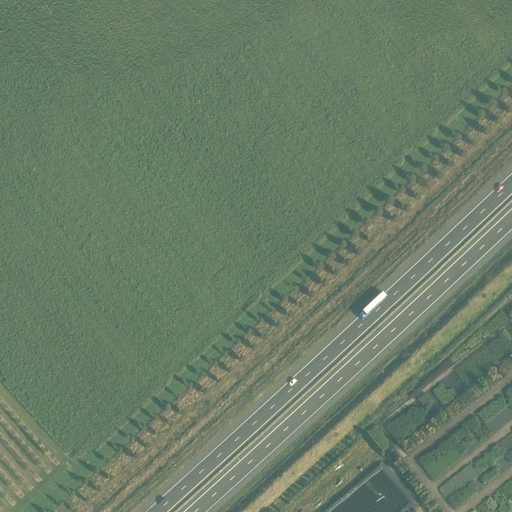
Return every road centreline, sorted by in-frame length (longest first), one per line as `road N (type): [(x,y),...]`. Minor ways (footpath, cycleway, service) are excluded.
road 1 (motorway): [(511,182),(155,511)]
road 2 (motorway): [(194,511),(511,218)]
